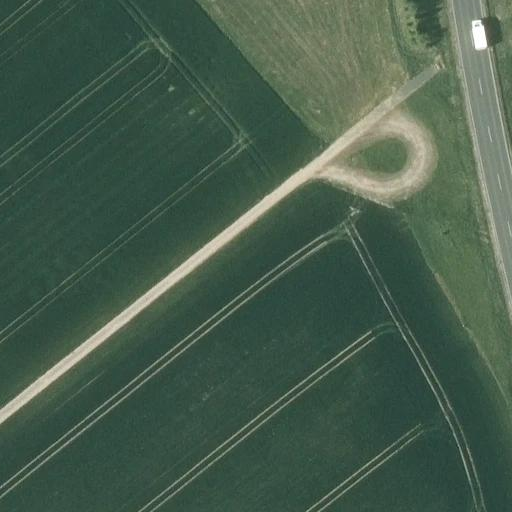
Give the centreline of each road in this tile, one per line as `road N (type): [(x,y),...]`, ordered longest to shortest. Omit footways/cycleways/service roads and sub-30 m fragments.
road 1 (track): [(427,73),(0,418)]
road 2 (primary): [(511,204),(470,0)]
road 3 (track): [(362,127),(387,124),(412,134),(422,149),(415,177),(394,190),(372,189),(321,161)]
